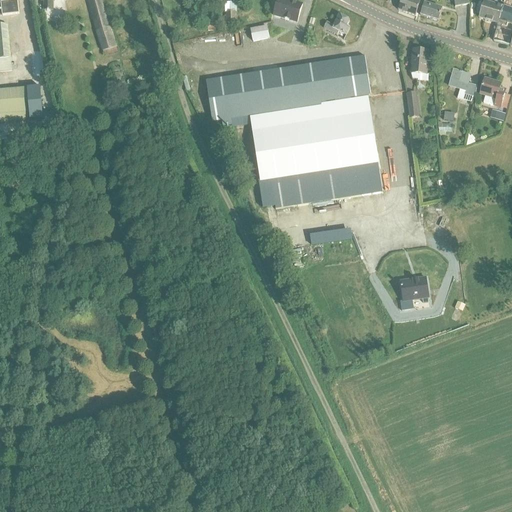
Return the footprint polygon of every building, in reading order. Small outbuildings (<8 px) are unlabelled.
[(0,0),(1,4),(2,15),(18,13),(17,0),(0,0)] [(43,0),(44,11),(53,11),(52,0),(43,0)] [(100,0),(87,0),(101,52),(115,48),(110,28),(107,28),(100,0)] [(303,5),(284,0),(278,0),(278,2),(277,2),(276,4),(277,4),(274,16),(297,23),(303,5)] [(402,0),(398,10),(416,17),(421,2),(415,0),(402,0)] [(485,2),(480,17),(479,19),(499,25),(494,42),(510,46),(511,38),(511,0),(504,0),(504,6),(503,6),(503,7),(485,2)] [(421,17),(439,22),(443,10),(424,5),(421,17)] [(225,13),(226,24),(237,23),(236,13),(225,13)] [(327,23),(324,29),(337,35),(339,32),(346,36),(350,28),(347,27),(350,21),(339,16),(334,27),(327,23)] [(208,32),(218,32),(218,23),(208,23),(208,32)] [(7,25),(0,25),(0,73),(12,72),(10,57),(7,25)] [(251,30),(253,42),(269,39),(267,27),(251,30)] [(412,74),(426,75),(428,52),(413,51),(412,60),(413,60),(412,74)] [(260,182),(271,180),(276,210),(382,193),(368,96),(371,95),(365,58),(206,82),(213,122),(250,116),(260,182)] [(477,87),(468,85),(471,76),(454,71),(449,87),(460,90),(458,99),(471,103),(473,97),(475,98),(477,87)] [(499,93),(501,85),(485,80),(480,95),(486,97),(484,104),(501,109),(505,95),(499,93)] [(0,86),(0,122),(28,121),(26,90),(5,91),(5,86),(0,86)] [(407,95),(410,119),(419,118),(416,94),(407,95)] [(455,120),(456,111),(447,111),(446,120),(455,120)] [(490,118),(499,121),(501,113),(492,111),(490,118)] [(312,234),(314,245),(355,238),(353,227),(312,234)] [(400,283),(403,303),(429,299),(426,279),(400,283)] [(459,300),(457,308),(466,310),(468,302),(459,300)]
